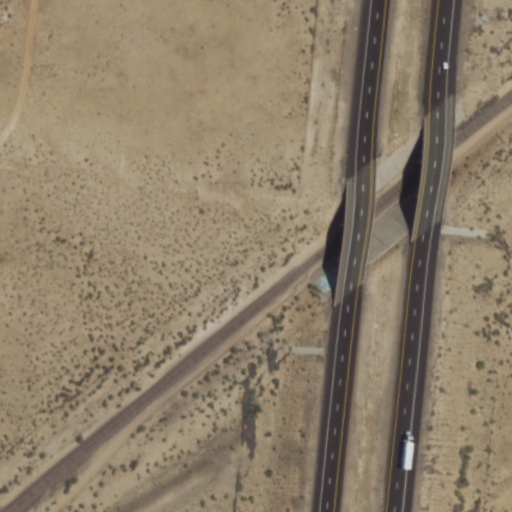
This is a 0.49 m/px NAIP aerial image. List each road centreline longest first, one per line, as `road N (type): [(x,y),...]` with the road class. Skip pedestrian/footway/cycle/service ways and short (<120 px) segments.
road 1 (motorway): [(393,511),(422,240)]
road 2 (motorway): [(344,302),(321,511)]
road 3 (motorway): [(377,0),(359,171)]
road 4 (motorway): [(359,171),(344,302)]
road 5 (motorway): [(422,240),(434,110)]
